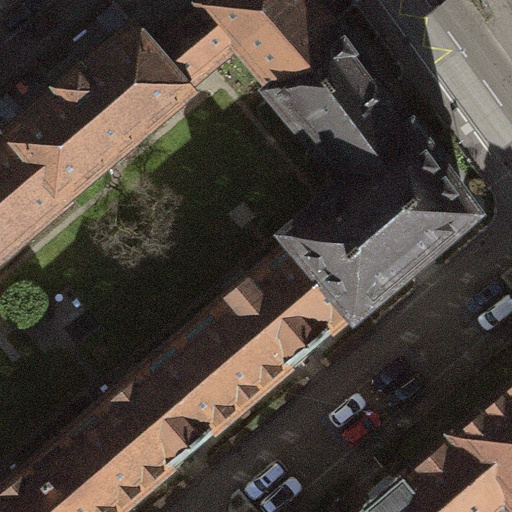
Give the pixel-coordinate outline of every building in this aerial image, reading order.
[(236,41),(271,80),(334,22),(314,0),(203,0),(175,24),(209,64),(236,41)] [(338,161),(354,149),(399,112),(401,111),(374,74),(372,75),(334,22),(271,80),(338,161)] [(10,129),(13,132),(66,194),(190,89),(185,84),(209,64),(175,24),(152,44),(134,23),(85,65),(81,61),(55,84),(58,88),(10,129)] [(297,229),(302,235),(358,300),(398,267),(406,267),(414,264),(421,258),(425,251),(426,243),(468,207),(399,112),(354,149),(369,167),(297,229)] [(0,255),(69,197),(66,194),(13,132),(0,143),(0,255)] [(230,296),(183,336),(238,402),(358,300),(302,235),(253,276),(250,272),(226,292),(230,296)] [(183,336),(64,437),(120,503),(238,402),(183,336)] [(511,383),(458,431),(511,494),(511,383)] [(501,511),(511,503),(511,494),(458,431),(406,474),(404,471),(363,505),(366,508),(361,511),(501,511)] [(64,437),(0,491),(0,511),(108,511),(120,503),(64,437)]
